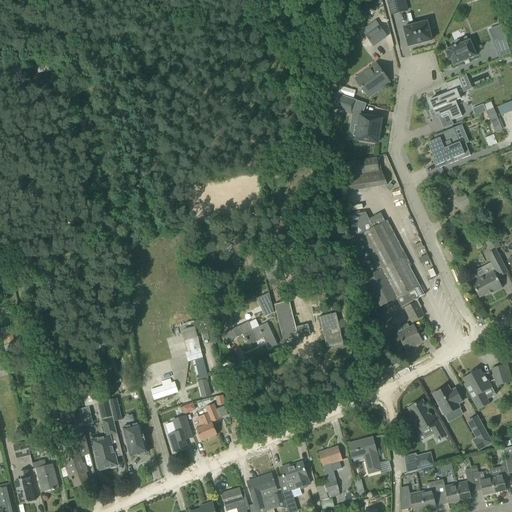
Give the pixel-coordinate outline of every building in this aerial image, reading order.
[(403,0),(387,0),(391,15),(406,11),(403,0)] [(358,20),(355,27),(361,29),(364,22),(361,21),(358,20)] [(427,22),(403,28),(408,47),(432,41),(427,22)] [(379,26),(366,36),(374,46),(386,37),(379,26)] [(506,43),(507,43),(504,33),(502,34),(491,38),(495,48),(506,43)] [(446,52),(449,61),(451,60),(453,66),(476,56),(470,41),(468,42),(466,38),(454,42),(455,45),(453,46),(454,47),(447,50),(447,51),(446,52)] [(375,63),(355,78),(369,97),(389,83),(375,63)] [(439,114),(440,117),(448,114),(451,121),(462,117),(456,102),(456,101),(461,99),(457,90),(463,88),(459,79),(445,85),(448,93),(430,101),(430,100),(429,101),(435,115),(436,115),(439,114)] [(357,101),(335,93),(331,107),(352,114),(357,101)] [(486,112),(483,105),(472,109),(475,116),(486,112)] [(491,123),(498,120),(494,109),(486,112),(491,123)] [(352,115),(348,139),(356,140),(378,143),(381,119),(352,115)] [(461,145),(454,128),(434,137),(436,140),(428,144),(435,162),(437,162),(440,168),(471,156),(466,144),(461,145)] [(494,138),(487,142),(489,147),(496,143),(494,138)] [(340,164),(345,192),(387,186),(382,171),(379,171),(377,158),(340,164)] [(365,213),(348,215),(355,239),(354,239),(364,278),(363,279),(371,294),(368,296),(371,301),(369,302),(374,310),(378,308),(396,299),(402,310),(405,309),(412,322),(423,316),(420,309),(421,308),(417,300),(419,299),(424,296),(385,222),(380,213),(369,219),(365,213)] [(500,240),(509,238),(507,231),(487,237),(491,251),(502,247),(500,240)] [(482,269),(486,276),(472,284),(479,298),(491,292),(492,294),(502,289),(497,279),(508,273),(496,251),(487,255),(492,264),(482,269)] [(225,294),(216,297),(218,302),(227,299),(225,294)] [(248,346),(257,342),(257,341),(263,338),(269,349),(277,345),(267,323),(259,326),(252,312),(262,307),(258,296),(248,301),(246,303),(247,305),(243,307),(237,310),(239,316),(245,313),(249,321),(247,322),(248,322),(233,329),(236,338),(243,335),(245,339),(244,340),(245,343),(246,342),(248,346)] [(299,338),(296,328),(293,316),(283,319),(281,311),(291,309),(289,301),(274,305),(284,342),(299,338)] [(136,306),(130,308),(132,314),(138,312),(136,306)] [(322,328),(323,327),(328,345),(341,342),(340,340),(339,334),(341,333),(336,314),(326,316),(319,318),(321,328),(322,328)] [(405,333),(398,336),(405,348),(421,340),(414,328),(411,330),(407,324),(401,327),(405,333)] [(10,326),(1,328),(5,343),(13,341),(10,326)] [(187,352),(185,353),(188,362),(194,360),(199,381),(197,382),(202,399),(211,396),(207,380),(208,380),(195,330),(182,334),(187,352)] [(0,343),(0,370),(0,372),(8,370),(5,356),(3,346),(2,343),(0,343)] [(13,344),(3,346),(5,356),(16,353),(13,344)] [(491,369),(497,386),(509,382),(504,365),(491,369)] [(492,388),(484,373),(482,374),(479,370),(478,371),(477,369),(471,373),(471,374),(463,379),(465,383),(463,384),(478,411),(486,406),(483,400),(486,398),(483,393),(492,388)] [(150,390),(153,401),(178,393),(174,382),(171,383),(170,379),(161,382),(162,386),(150,390)] [(433,395),(440,408),(439,409),(443,415),(444,415),(445,416),(459,408),(458,405),(462,402),(455,390),(451,392),(448,387),(433,395)] [(222,395),(216,397),(218,405),(224,404),(225,404),(223,395),(222,395)] [(109,402),(113,417),(114,422),(122,420),(117,399),(109,401),(109,402)] [(410,408),(408,409),(412,417),(411,418),(415,426),(417,425),(421,434),(422,433),(425,438),(434,433),(432,430),(440,425),(436,417),(432,419),(423,401),(416,405),(415,403),(409,406),(410,408)] [(109,402),(97,405),(101,420),(113,417),(109,402)] [(193,403),(182,407),(185,414),(196,410),(193,403)] [(196,418),(200,427),(196,429),(201,441),(217,435),(212,423),(220,420),(214,404),(205,408),(207,414),(196,418)] [(75,426),(70,428),(71,433),(76,448),(86,444),(87,444),(83,429),(80,416),(72,419),(75,426)] [(176,433),(168,435),(174,452),(187,447),(184,440),(192,437),(185,416),(172,421),(176,433)] [(114,422),(113,417),(101,420),(105,438),(92,441),(100,470),(110,467),(110,469),(116,468),(116,466),(117,466),(115,458),(123,456),(114,422)] [(477,417),(467,422),(477,439),(473,441),(478,450),(491,443),(477,417)] [(123,428),(130,457),(148,453),(141,424),(123,428)] [(41,439),(43,447),(45,447),(48,458),(57,456),(51,436),(41,439)] [(348,445),(352,459),(363,457),(367,474),(381,471),(372,438),(348,445)] [(13,445),(16,459),(30,456),(27,442),(13,445)] [(338,490),(338,489),(333,472),(341,469),(339,462),(342,461),(337,447),(319,453),(328,483),(316,487),(320,501),(340,495),(338,490)] [(511,447),(503,449),(506,460),(509,474),(511,473),(511,447)] [(89,482),(77,449),(62,454),(67,470),(66,470),(69,480),(72,479),(75,487),(89,482)] [(416,457),(415,457),(418,470),(433,466),(430,453),(416,457)] [(502,474),(491,477),(495,494),(506,491),(505,485),(511,484),(509,474),(506,460),(501,467),(502,474)] [(32,463),(34,470),(36,469),(42,492),(59,488),(52,464),(45,466),(44,461),(32,463)] [(281,470),(280,470),(283,478),(278,479),(278,478),(277,478),(282,493),(287,506),(286,506),(287,511),(297,511),(291,492),(307,486),(310,485),(302,463),(295,465),(295,466),(289,468),(288,465),(280,468),(281,470)] [(20,480),(15,481),(20,505),(35,501),(27,470),(18,473),(20,480)] [(278,506),(278,504),(284,502),(281,493),(277,493),(271,474),(247,482),(256,511),(264,508),(265,511),(278,506)] [(495,494),(491,477),(480,479),(483,496),(495,494)] [(354,482),(358,497),(365,495),(361,480),(354,482)] [(437,482),(438,486),(440,494),(446,493),(448,504),(460,501),(456,484),(445,487),(443,480),(437,482)] [(467,482),(456,484),(460,501),(471,499),(467,482)] [(16,511),(10,484),(0,486),(0,490),(4,508),(0,509),(0,511),(16,511)] [(401,495),(401,503),(408,501),(407,495),(410,495),(408,487),(401,488),(401,495)] [(236,511),(246,511),(246,510),(249,509),(248,506),(243,490),(240,491),(239,489),(222,494),(227,511),(236,509),(236,511)] [(420,492),(421,495),(421,494),(425,509),(436,507),(432,490),(420,492)] [(410,495),(409,495),(410,497),(412,509),(413,511),(422,511),(425,511),(425,509),(421,494),(421,495),(420,492),(410,495)] [(215,511),(213,502),(205,505),(206,508),(191,511),(215,511)]
